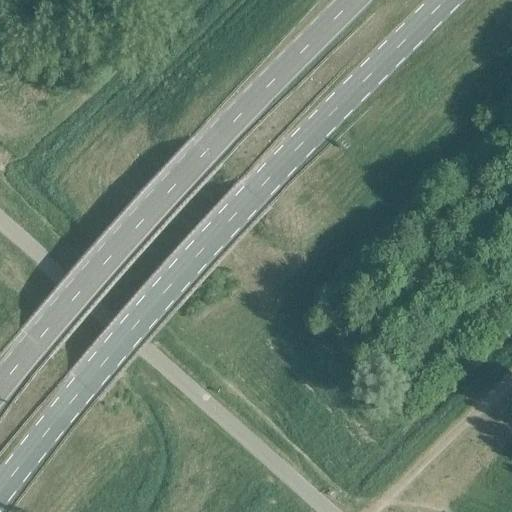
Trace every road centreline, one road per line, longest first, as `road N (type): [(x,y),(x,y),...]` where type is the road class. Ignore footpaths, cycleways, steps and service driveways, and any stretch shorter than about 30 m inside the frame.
road 1 (trunk): [(0,490),(253,192),(444,0)]
road 2 (trunk): [(355,0),(205,150),(0,387)]
road 3 (unclassified): [(0,214),(324,508)]
